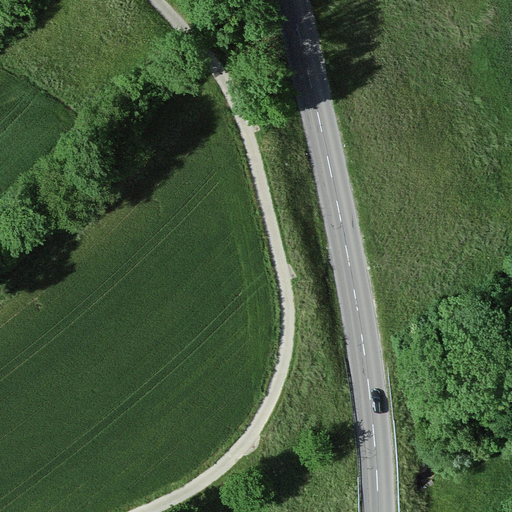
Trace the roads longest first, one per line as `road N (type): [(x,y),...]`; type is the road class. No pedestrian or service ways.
road 1 (track): [(156,0),(211,62),(239,111),(284,281),(288,335),(275,388),(248,438),(207,478),(142,511)]
road 2 (tertiary): [(377,511),(355,299),(291,0)]
